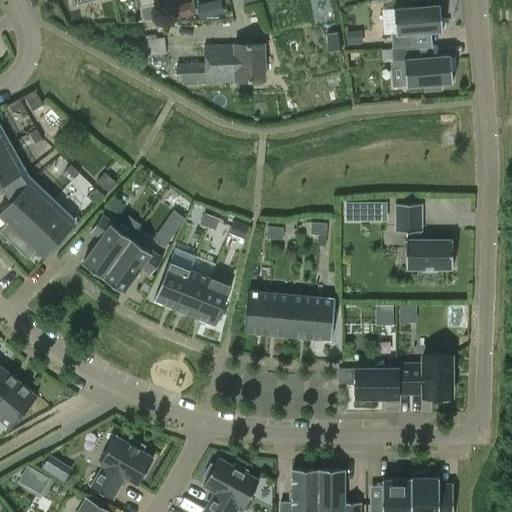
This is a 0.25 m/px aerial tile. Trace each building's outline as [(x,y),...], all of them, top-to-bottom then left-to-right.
[(412,0),(411,0),(411,3),(412,7),(394,8),(396,33),(391,34),(393,47),(411,46),(410,33),(442,30),(440,4),(428,5),(427,0),(412,0)] [(187,8),(189,15),(196,14),(194,6),(193,3),(193,1),(191,2),(188,2),(186,3),(186,5),(187,8)] [(209,15),(206,3),(197,6),(200,18),(209,15)] [(347,32),(348,44),(361,43),(360,31),(347,32)] [(235,82),(262,81),(261,45),(203,47),(203,61),(176,62),(177,81),(204,80),(204,82),(235,81),(235,82)] [(411,46),(393,47),(391,47),(392,60),(404,59),(406,86),(424,84),(425,91),(441,89),(440,83),(453,82),(451,55),(412,58),(411,46)] [(37,89),(25,96),(24,97),(33,111),(43,105),(35,91),(37,90),(37,89)] [(7,107),(9,106),(13,113),(23,107),(19,100),(7,107)] [(36,130),(29,134),(35,144),(42,140),(36,130)] [(0,193),(5,191),(11,201),(0,212),(0,215),(6,221),(0,228),(0,230),(28,257),(36,249),(44,257),(73,225),(28,183),(22,174),(0,137),(0,136),(0,193)] [(65,171),(74,180),(80,173),(71,165),(65,171)] [(97,182),(108,192),(116,183),(105,173),(97,182)] [(88,198),(94,204),(102,195),(96,189),(88,198)] [(108,206),(118,214),(125,205),(114,197),(108,206)] [(346,219),(385,219),(385,200),(346,200),(346,219)] [(406,238),(406,255),(406,268),(408,268),(408,267),(423,267),(423,271),(436,271),(436,268),(451,268),(453,268),(453,239),(452,239),(419,239),(419,231),(422,231),(422,230),(422,204),(422,203),(396,203),(396,204),(397,204),(397,211),(396,229),(396,231),(409,231),(409,239),(408,239),(408,238),(406,238)] [(205,213),(200,224),(208,227),(212,216),(205,213)] [(104,277),(132,238),(112,224),(113,223),(103,215),(91,231),(101,238),(83,263),(104,277)] [(215,230),(220,219),(212,216),(208,227),(215,230)] [(234,221),(229,232),(237,235),(243,238),(248,226),(241,224),(234,221)] [(319,234),(320,222),(311,222),(311,234),(319,234)] [(320,222),(319,234),(327,235),(327,223),(320,222)] [(275,239),(276,227),(268,226),(267,238),(275,239)] [(175,235),(165,227),(155,240),(166,248),(175,235)] [(276,227),(275,239),(283,239),(284,227),(276,227)] [(132,238),(104,277),(124,292),(142,267),(151,274),(163,258),(152,250),(151,252),(132,238)] [(176,308),(191,270),(170,261),(155,300),(176,308)] [(196,316),(211,278),(191,270),(176,308),(196,316)] [(211,278),(196,316),(217,325),(232,286),(211,278)] [(244,332),(267,334),(270,292),(248,290),(244,332)] [(270,292),(267,334),(288,336),(292,294),(270,292)] [(310,337),(314,296),(292,294),(288,336),(310,337)] [(314,296),(310,337),(332,339),(336,298),(314,296)] [(415,320),(415,306),(398,305),(398,320),(415,320)] [(452,354),(424,354),(424,364),(404,364),(404,392),(424,392),(424,396),(437,396),(437,400),(450,400),(450,396),(452,396),(452,354)] [(404,392),(404,364),(397,364),(397,369),(356,369),(356,397),(359,397),(359,401),(372,401),(372,397),(399,396),(399,392),(404,392)] [(4,369),(0,373),(0,407),(20,382),(4,369)] [(20,382),(0,407),(0,419),(11,429),(38,397),(20,382)] [(114,499),(126,479),(138,486),(154,457),(143,450),(145,446),(131,438),(128,442),(116,435),(100,463),(103,465),(91,486),(114,499)] [(50,455),(42,468),(64,481),(72,468),(50,455)] [(205,511),(231,511),(236,502),(245,507),(260,481),(246,474),(248,470),(235,463),(234,467),(219,458),(215,465),(211,463),(204,476),(208,478),(204,485),(218,492),(214,500),(212,499),(205,511)] [(28,465),(20,480),(40,492),(49,477),(28,465)] [(318,511),(319,469),(293,469),(293,502),(281,502),(280,511),(318,511)] [(319,469),(318,511),(360,511),(361,502),(345,502),(345,469),(319,469)] [(411,479),(411,511),(453,511),(454,494),(443,493),(440,490),(440,477),(427,477),(427,473),(415,473),(415,477),(411,477),(411,479)] [(411,511),(411,479),(383,479),(383,498),(380,501),(371,501),(370,511),(411,511)] [(111,511),(87,498),(79,511),(111,511)]
